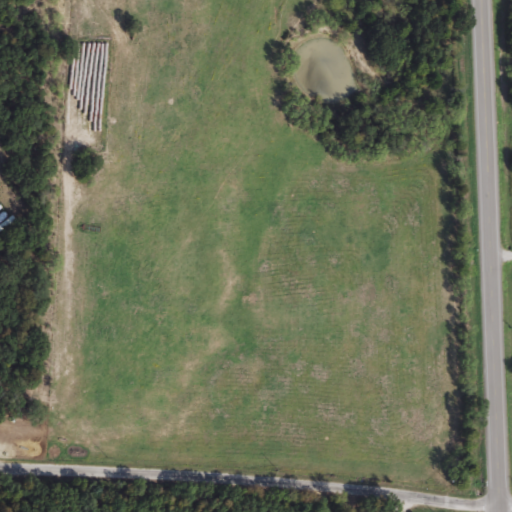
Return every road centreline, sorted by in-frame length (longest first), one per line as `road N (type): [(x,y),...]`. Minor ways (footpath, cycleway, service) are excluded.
road 1 (secondary): [(481,0),(497,511)]
road 2 (residential): [(0,469),(497,504)]
